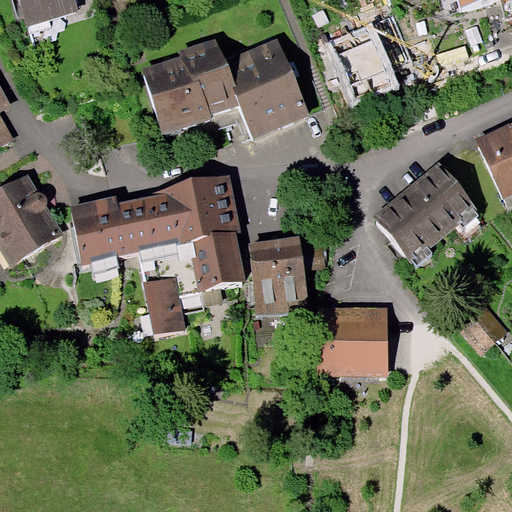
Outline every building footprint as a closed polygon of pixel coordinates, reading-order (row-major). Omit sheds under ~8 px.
[(20,0),(28,27),(83,11),(79,0),(20,0)] [(187,64),(147,76),(163,134),(217,119),(216,115),(241,106),(256,143),(313,120),(280,45),(229,67),(220,49),(186,59),(187,64)] [(460,61),(468,82),(500,71),(492,49),(460,61)] [(0,150),(15,143),(0,115),(0,150)] [(511,194),(511,127),(510,124),(476,139),(503,199),(511,194)] [(413,266),(479,212),(445,171),(379,224),(413,266)] [(186,328),(180,297),(247,283),(236,232),(240,231),(229,176),(135,195),(137,201),(121,204),(119,197),(72,207),(84,265),(137,254),(154,335),(186,328)] [(0,232),(20,265),(66,237),(51,211),(53,206),(52,201),(47,197),(42,198),(30,179),(0,197),(0,232)] [(307,247),(250,251),(256,318),(312,314),(307,247)] [(388,381),(389,314),(321,313),(320,379),(388,381)]
